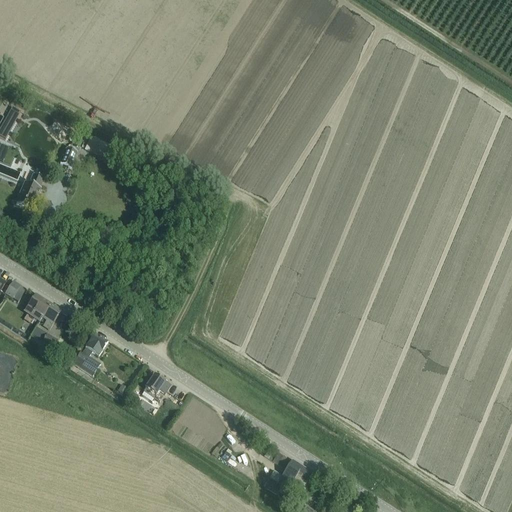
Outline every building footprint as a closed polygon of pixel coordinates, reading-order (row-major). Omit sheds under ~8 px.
[(70,169),(77,154),(66,149),(59,165),(70,169)] [(38,188),(43,178),(34,174),(30,185),(25,182),(15,205),(31,211),(40,189),(38,188)] [(5,284),(0,281),(0,293),(3,295),(9,287),(5,284)] [(12,300),(19,287),(13,283),(5,296),(12,300)] [(22,289),(16,295),(24,304),(31,297),(22,289)] [(39,324),(42,320),(51,305),(36,296),(28,306),(23,314),(35,322),(39,324)] [(49,331),(61,312),(51,305),(42,320),(47,323),(45,325),(45,324),(43,327),(49,331)] [(52,350),(57,341),(36,329),(31,338),(52,350)] [(98,358),(107,343),(94,335),(83,352),(90,356),(92,353),(98,358)] [(77,358),(82,350),(79,348),(72,360),(70,360),(67,365),(71,367),(72,365),(77,358)] [(77,358),(72,365),(92,378),(96,371),(100,365),(89,357),(90,356),(83,352),(82,353),(81,352),(77,358)] [(154,376),(144,390),(155,397),(154,400),(160,403),(164,396),(170,387),(154,376)] [(241,453),(248,446),(236,434),(229,441),(241,453)] [(303,489),(312,475),(292,461),(291,462),(278,453),(275,457),(267,452),(263,457),(272,462),(286,471),(277,484),(288,491),(293,483),(303,489)] [(239,459),(235,464),(242,469),(246,464),(239,459)] [(319,489),(324,481),(315,475),(310,483),(319,489)] [(263,488),(270,493),(276,496),(280,489),(267,481),(263,488)]
